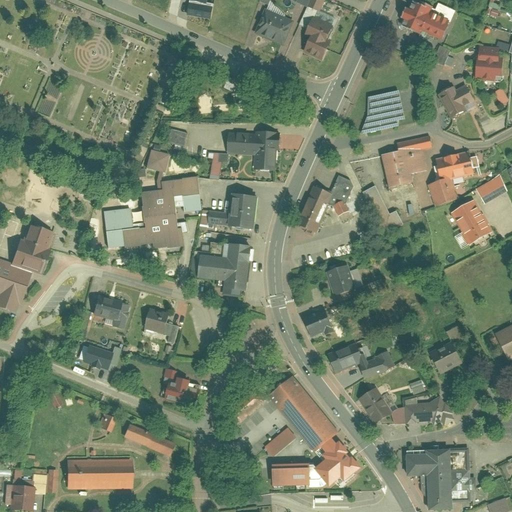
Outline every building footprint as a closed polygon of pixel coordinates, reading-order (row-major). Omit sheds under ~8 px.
[(308,28),(305,36),(308,37),(301,53),(324,63),(329,51),(334,41),(329,39),(334,26),(332,25),(335,17),(318,10),(322,1),(320,0),(310,0),(308,7),(301,25),(308,28)] [(433,6),(416,0),(413,0),(411,7),(404,5),(400,16),(406,18),(403,26),(418,32),(420,28),(441,35),(446,21),(443,20),(445,14),(432,9),(433,6)] [(287,17),(271,1),(270,5),(258,32),(284,44),(295,20),(287,17)] [(438,46),(432,60),(442,64),(448,51),(438,46)] [(496,51),(476,51),(476,58),(473,58),(473,78),(493,78),(493,73),(500,73),(500,60),(496,60),(496,51)] [(450,69),(452,59),(445,58),(443,68),(450,69)] [(220,87),(208,82),(206,89),(203,88),(199,99),(201,100),(200,103),(211,107),(212,104),(215,105),(219,93),(217,93),(220,87)] [(451,85),(435,94),(449,120),(466,112),(462,105),(471,100),(465,87),(455,92),(451,85)] [(367,115),(359,133),(399,127),(398,121),(404,120),(398,88),(367,96),(367,115)] [(500,88),(493,92),(501,104),(508,100),(500,88)] [(187,133),(170,129),(166,144),(183,148),(187,133)] [(282,134),(228,132),(227,153),(253,154),(253,170),(274,170),(275,150),(281,150),(282,134)] [(399,150),(381,153),(389,189),(414,184),(412,172),(425,169),(421,148),(431,146),(429,135),(398,142),(399,150)] [(169,153),(150,149),(146,168),(165,172),(169,153)] [(443,161),(432,163),(436,179),(427,181),(433,207),(459,201),(453,179),(474,174),(469,153),(458,156),(456,149),(441,153),(443,161)] [(226,154),(208,152),(207,159),(211,159),(210,175),(219,176),(221,162),(225,162),(226,154)] [(499,174),(476,187),(485,202),(508,189),(499,174)] [(338,175),(331,192),(333,193),(331,200),(329,204),(336,206),(338,216),(349,212),(345,202),(352,187),(350,180),(338,175)] [(153,250),(183,247),(181,228),(176,228),(174,207),(183,206),(183,213),(202,211),(198,176),(162,180),(163,188),(140,191),(144,224),(133,225),(131,206),(103,209),(107,248),(152,244),(153,250)] [(389,212),(374,184),(362,191),(384,234),(403,224),(395,209),(389,212)] [(331,192),(315,186),(301,225),(319,232),(329,204),(331,200),(333,193),(331,192)] [(260,193),(233,190),(231,213),(205,210),(204,226),(256,231),(260,193)] [(473,198),(450,210),(467,244),(491,232),(473,198)] [(55,234),(32,227),(26,245),(20,243),(13,265),(0,260),(0,298),(4,299),(1,309),(14,314),(17,304),(21,305),(33,271),(42,274),(55,234)] [(246,297),(251,244),(226,241),(225,253),(201,251),(199,277),(226,280),(225,295),(246,297)] [(347,265),(325,272),(333,297),(364,288),(358,269),(349,271),(347,265)] [(131,304),(98,295),(93,314),(114,319),(111,328),(124,331),(131,304)] [(171,314),(150,309),(145,329),(169,335),(166,343),(174,345),(180,323),(169,320),(171,314)] [(324,310),(302,318),(310,338),(331,331),(324,310)] [(234,339),(249,344),(254,328),(239,324),(234,339)] [(511,324),(491,333),(505,362),(511,359),(511,324)] [(459,325),(447,330),(451,339),(463,334),(459,325)] [(451,340),(427,353),(438,374),(452,367),(463,362),(451,340)] [(361,343),(328,356),(334,373),(358,365),(364,380),(394,369),(388,351),(367,359),(361,343)] [(112,353),(87,345),(81,364),(106,372),(108,366),(115,368),(121,351),(114,348),(112,353)] [(177,370),(167,367),(160,400),(195,408),(199,390),(188,388),(191,377),(176,374),(177,370)] [(291,374),(266,394),(313,452),(321,446),(332,437),(338,433),(291,374)] [(421,381),(410,385),(413,395),(424,391),(421,381)] [(254,387),(225,410),(237,425),(266,403),(254,387)] [(375,387),(358,398),(372,421),(390,411),(375,387)] [(56,392),(47,396),(53,409),(63,405),(56,392)] [(429,403),(404,405),(406,425),(440,422),(443,426),(453,420),(451,415),(453,413),(445,400),(443,402),(440,397),(429,403)] [(118,419),(106,415),(101,427),(113,432),(118,419)] [(177,444),(131,426),(127,437),(173,454),(177,444)] [(286,428),(264,446),(274,458),(296,441),(286,428)] [(324,455),(312,464),(328,484),(338,476),(341,480),(360,465),(339,439),(335,441),(332,437),(321,446),(324,450),(321,451),(324,455)] [(433,497),(433,509),(457,508),(456,501),(471,500),(470,491),(477,491),(476,477),(471,477),(469,451),(426,453),(426,451),(409,452),(410,476),(422,475),(423,486),(423,488),(424,490),(426,491),(428,491),(430,491),(433,491),(433,497)] [(511,459),(497,467),(502,477),(511,472),(511,459)] [(132,461),(68,461),(68,486),(132,487),(132,461)] [(307,462),(271,462),(271,483),(308,483),(307,463),(307,462)] [(311,463),(307,463),(308,483),(308,489),(322,488),(328,484),(312,464),(311,463)] [(33,511),(35,485),(7,484),(6,511),(29,511),(33,511)] [(505,500),(489,506),(491,511),(508,511),(509,511),(505,500)]
